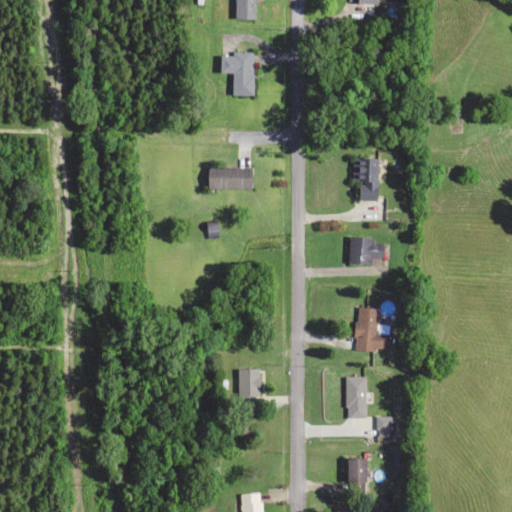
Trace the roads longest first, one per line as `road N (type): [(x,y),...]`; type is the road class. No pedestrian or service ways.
road 1 (residential): [(298,511),(295,0)]
road 2 (residential): [(295,175),(115,177)]
